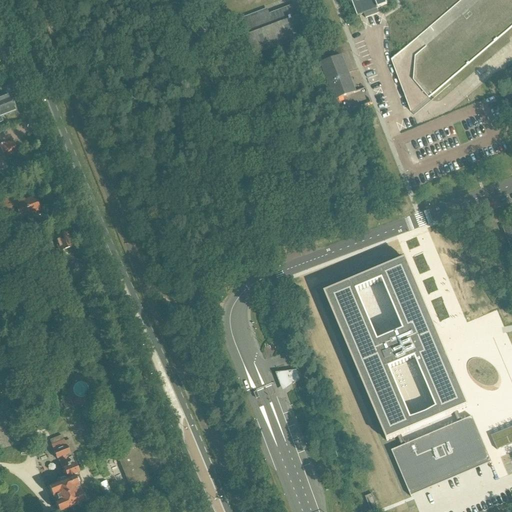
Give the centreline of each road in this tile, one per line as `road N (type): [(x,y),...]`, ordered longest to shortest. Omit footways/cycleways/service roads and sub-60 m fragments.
road 1 (unclassified): [(193,511),(0,33)]
road 2 (track): [(239,301),(158,293),(40,0)]
road 3 (primary): [(118,275),(6,0)]
road 4 (primary): [(228,511),(118,275)]
road 5 (primary): [(118,275),(207,511)]
